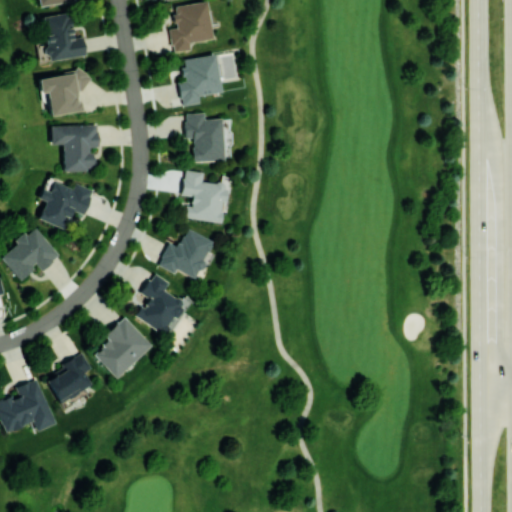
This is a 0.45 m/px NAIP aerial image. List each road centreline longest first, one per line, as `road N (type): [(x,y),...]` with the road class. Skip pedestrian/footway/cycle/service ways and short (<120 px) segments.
road 1 (secondary): [(478,0),(480,511)]
road 2 (residential): [(0,343),(64,311),(103,271),(128,224),(142,142),(118,0)]
